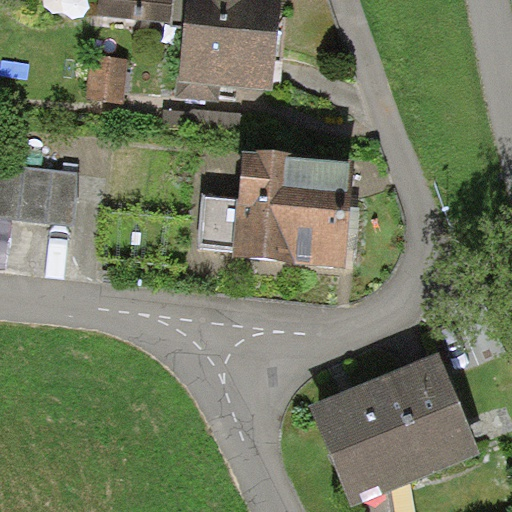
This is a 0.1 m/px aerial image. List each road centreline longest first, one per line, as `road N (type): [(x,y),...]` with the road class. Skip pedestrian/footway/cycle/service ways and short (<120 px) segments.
road 1 (residential): [(215,322),(336,333),(378,325),(409,286),(422,227),(352,0)]
road 2 (residential): [(0,298),(215,322)]
road 3 (residential): [(283,511),(216,367),(215,322)]
